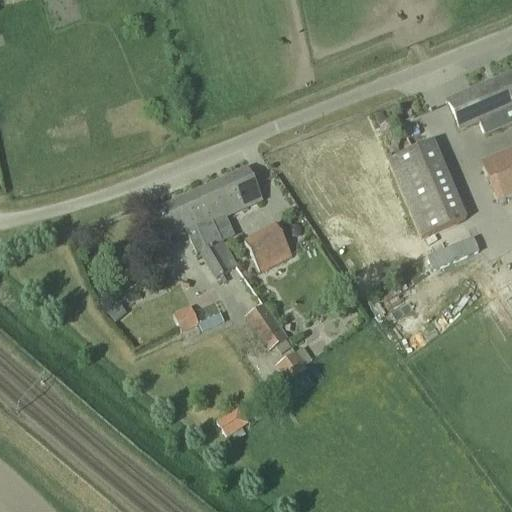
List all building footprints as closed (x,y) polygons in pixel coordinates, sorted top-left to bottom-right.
[(511,75),(447,104),(459,132),(477,123),(484,138),(511,125),(511,75)] [(388,162),(419,241),(465,222),(434,144),(388,162)] [(511,152),(481,165),(497,204),(511,197),(511,152)] [(246,172),(199,193),(206,209),(212,224),(261,203),(246,172)] [(168,239),(194,227),(205,252),(202,253),(214,279),(234,270),(222,243),(221,244),(212,224),(206,209),(199,193),(156,213),(168,239)] [(241,246),(257,273),(289,255),(274,227),(241,246)] [(189,309),(172,317),(180,336),(197,328),(200,334),(223,324),(219,316),(196,326),(189,309)] [(284,342),(262,309),(245,320),(267,354),(284,342)] [(305,372),(294,356),(273,369),(284,386),(305,372)] [(247,427),(236,411),(216,425),(226,440),(247,427)]
